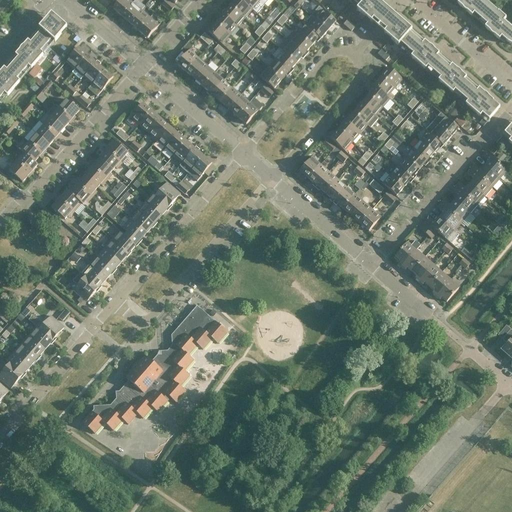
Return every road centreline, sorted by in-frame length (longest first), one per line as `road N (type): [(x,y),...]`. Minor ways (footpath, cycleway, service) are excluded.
road 1 (residential): [(109,302),(151,320),(274,181)]
road 2 (residential): [(0,229),(145,63)]
road 3 (residential): [(373,263),(511,102)]
road 4 (residential): [(240,150),(109,302)]
road 5 (residential): [(109,302),(0,431)]
road 6 (residential): [(274,181),(358,82),(363,73),(354,52)]
road 7 (residential): [(354,52),(325,53),(240,150)]
road 8 (residential): [(240,150),(145,63)]
road 9 (residential): [(373,263),(274,181)]
road 10 (residential): [(511,84),(414,0)]
